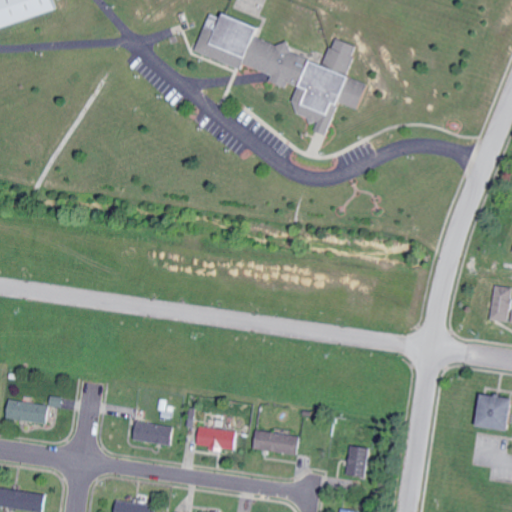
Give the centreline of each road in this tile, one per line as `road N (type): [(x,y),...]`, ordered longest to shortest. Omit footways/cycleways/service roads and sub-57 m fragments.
road 1 (residential): [(0,286),(431,349)]
road 2 (residential): [(408,511),(440,295),(511,99)]
road 3 (residential): [(0,453),(312,496)]
road 4 (residential): [(71,511),(91,386)]
